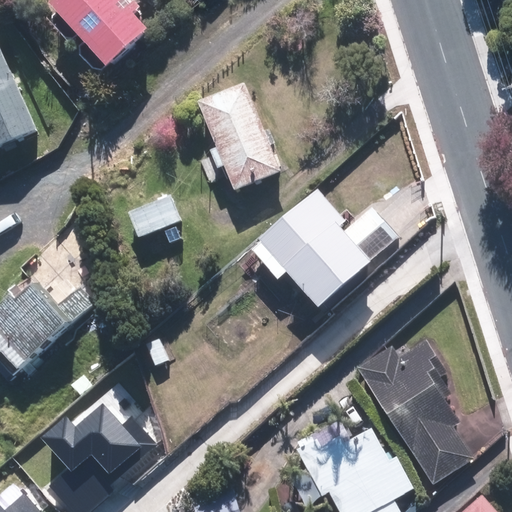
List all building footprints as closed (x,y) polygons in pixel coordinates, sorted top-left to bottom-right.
[(155,0),(154,0),(66,0),(63,3),(119,68),(163,31),(145,9),(155,0)] [(0,151),(48,130),(9,42),(0,46),(0,151)] [(282,143),(276,130),(273,132),(252,82),(205,101),(224,148),(219,150),(227,169),(232,167),(242,193),(290,173),(278,144),(282,143)] [(387,226),(367,244),(350,225),(353,222),(325,189),(259,247),(287,279),(296,270),(329,307),(385,258),(381,254),(398,239),(387,226)] [(187,222),(177,195),(135,210),(145,237),(187,222)] [(31,297),(19,297),(0,313),(0,353),(20,376),(95,311),(78,292),(66,302),(49,282),(31,297)] [(407,358),(398,345),(364,368),(440,485),(480,458),(456,422),(465,416),(450,393),(451,392),(441,377),(448,372),(440,360),(444,358),(433,341),(407,358)] [(72,511),(90,511),(168,444),(126,396),(97,422),(86,409),(52,439),(74,463),(49,485),(72,511)] [(333,427),(304,442),(330,496),(338,492),(348,511),(376,511),(378,511),(409,511),(402,498),(424,487),(407,453),(397,458),(382,425),(368,432),(363,424),(338,436),(333,427)] [(244,511),(236,481),(197,492),(203,511),(244,511)] [(502,511),(487,495),(466,511),(502,511)]
